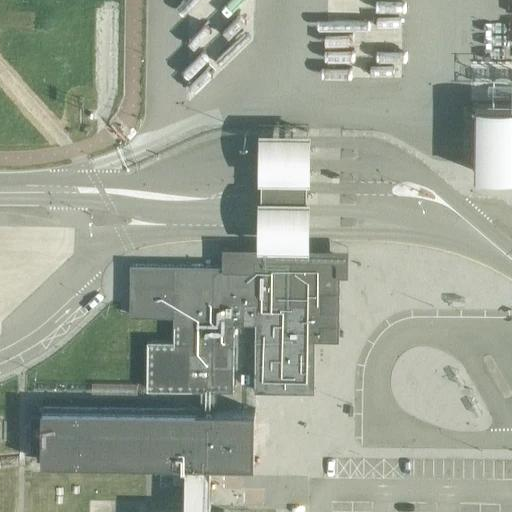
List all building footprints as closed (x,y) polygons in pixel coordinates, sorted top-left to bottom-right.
[(332,37),(385,39),(385,24),(333,22),(332,37)] [(352,69),(385,69),(386,44),(352,43),(352,69)] [(511,157),(511,85),(489,86),(488,157),(511,157)] [(260,134),(259,186),(262,186),(308,187),(311,187),(312,135),(279,135),(260,134)] [(262,186),(261,203),(307,204),(308,187),(262,186)] [(261,203),(259,203),(258,256),(311,257),(312,204),(307,204),(261,203)] [(200,389),(200,409),(209,410),(210,390),(231,390),(232,322),(254,323),(253,391),(305,391),(305,340),(337,340),(338,257),(311,257),(258,256),(237,256),(237,266),(129,264),(128,314),(172,315),(171,341),(146,340),(146,389),(200,389)] [(40,415),(29,415),(29,454),(40,454),(40,462),(186,464),(211,464),(253,465),(253,410),(209,410),(200,409),(40,407),(40,415)] [(211,464),(186,464),(185,511),(151,511),(150,511),(223,511),(210,511),(211,464)] [(324,469),(323,479),(347,479),(347,470),(324,469)]
